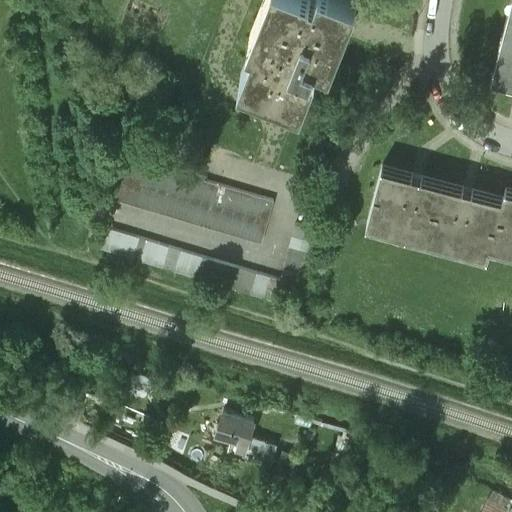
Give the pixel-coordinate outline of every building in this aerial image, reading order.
[(263,0),(249,36),(254,38),(241,74),(303,98),(321,53),(332,58),(355,0),(263,0)] [(511,0),(509,0),(492,72),(511,76),(511,0)] [(273,201),(118,157),(112,178),(267,222),(273,201)] [(511,188),(505,187),(503,197),(382,165),(366,225),(487,256),(490,246),(511,251),(511,188)] [(267,222),(112,178),(106,200),(261,244),(267,222)] [(294,224),(280,280),(301,285),(316,230),(294,224)] [(280,280),(103,229),(97,250),(274,301),(280,280)] [(253,421),(223,411),(215,434),(232,440),(246,444),(253,421)] [(246,444),(232,440),(228,451),(242,456),(246,444)] [(275,446),(256,440),(251,457),(270,463),(275,446)] [(251,457),(242,456),(228,451),(223,469),(260,484),(267,480),(272,482),(278,466),(270,463),(251,457)] [(313,477),(278,466),(272,482),(267,498),(299,509),(313,477)] [(443,511),(444,510),(425,499),(419,508),(425,511),(443,511)]
